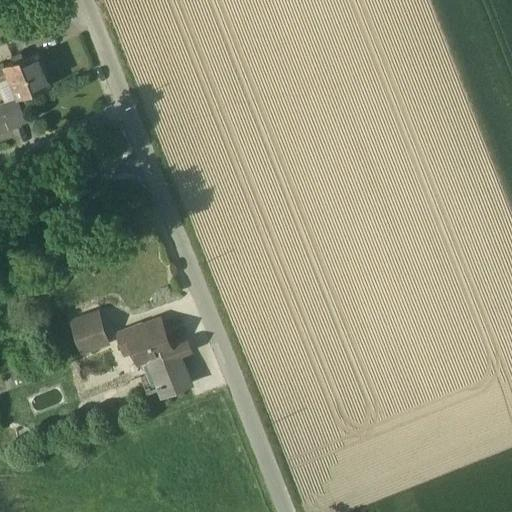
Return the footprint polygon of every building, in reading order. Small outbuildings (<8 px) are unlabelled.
[(37,50),(24,56),(22,51),(12,55),(13,60),(4,64),(11,83),(18,98),(51,84),(37,50)] [(4,64),(0,65),(0,82),(3,86),(11,83),(4,64)] [(0,129),(26,119),(18,98),(0,104),(0,129)] [(97,312),(73,320),(83,351),(108,342),(97,312)] [(160,318),(143,324),(142,323),(118,333),(125,351),(134,348),(139,360),(145,374),(140,376),(147,393),(188,377),(179,355),(190,351),(186,341),(171,347),(160,318)] [(21,366),(0,373),(0,392),(27,382),(21,366)]
